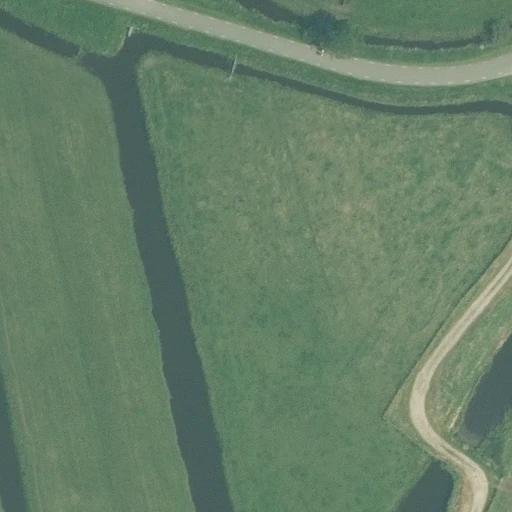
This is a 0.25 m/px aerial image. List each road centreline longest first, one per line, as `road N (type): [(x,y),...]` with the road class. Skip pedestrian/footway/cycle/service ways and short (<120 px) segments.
road 1 (unclassified): [(511,63),(427,76),(357,69),(116,0)]
road 2 (track): [(479,480),(421,422),(418,399),(425,377),(511,265)]
